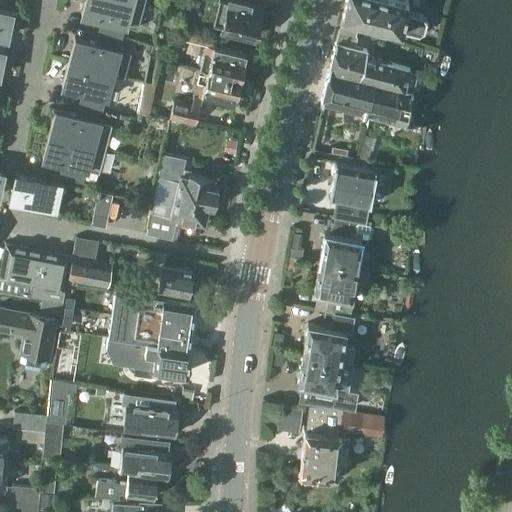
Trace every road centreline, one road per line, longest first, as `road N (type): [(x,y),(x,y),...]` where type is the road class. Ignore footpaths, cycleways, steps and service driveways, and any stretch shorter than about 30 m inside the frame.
road 1 (secondary): [(258,267),(322,0)]
road 2 (residential): [(281,0),(234,253)]
road 3 (secondary): [(234,511),(258,267)]
road 4 (residential): [(14,163),(47,0)]
